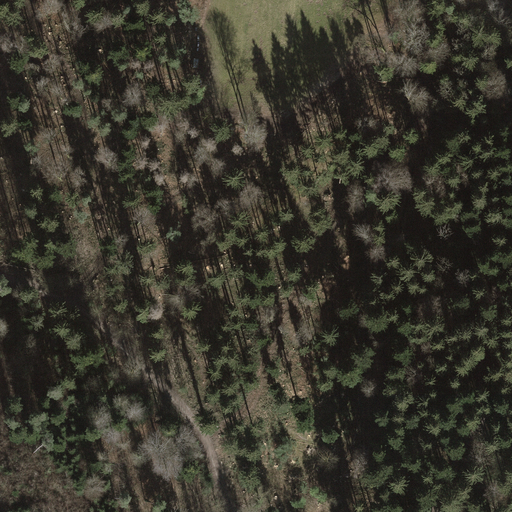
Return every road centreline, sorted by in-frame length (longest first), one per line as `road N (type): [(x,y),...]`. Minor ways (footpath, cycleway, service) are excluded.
road 1 (track): [(233,511),(205,434),(154,376),(78,305),(0,278)]
road 2 (track): [(425,0),(418,119),(394,243)]
road 3 (track): [(431,511),(474,433),(511,387)]
